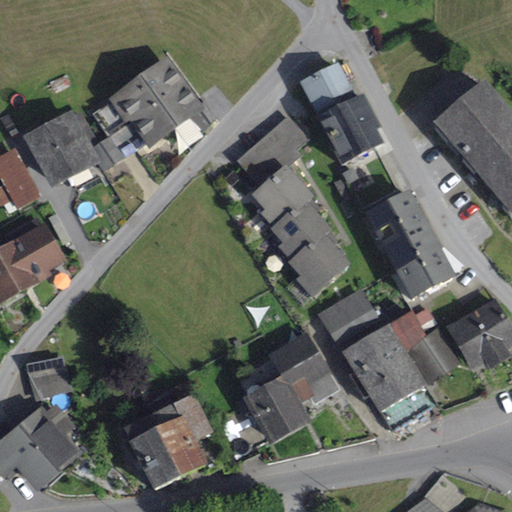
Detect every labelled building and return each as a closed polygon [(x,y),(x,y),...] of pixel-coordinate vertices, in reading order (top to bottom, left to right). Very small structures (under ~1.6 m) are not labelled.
[(167,66),(119,99),(134,121),(182,87),(167,66)] [(320,123),(342,166),(381,146),(373,131),(363,113),(368,110),(364,101),(356,106),(337,70),(305,86),(323,122),(320,123)] [(188,116),(198,109),(182,87),(134,121),(149,143),(188,116)] [(511,212),(511,120),(484,88),(439,127),(451,142),(466,159),(478,173),(507,206),(511,212)] [(125,160),(149,143),(134,121),(119,99),(94,117),(110,140),(123,158),(125,160)] [(204,132),(211,126),(198,109),(188,116),(204,132)] [(373,131),(378,129),(368,110),(363,113),(373,131)] [(92,153),(99,149),(80,116),(74,120),(92,153)] [(105,176),(103,172),(104,171),(92,153),(74,120),(65,125),(64,123),(31,141),(54,184),(71,175),(79,190),(105,176)] [(308,141),(290,121),(278,131),(296,152),(297,151),(308,141)] [(448,145),(451,142),(439,127),(435,131),(448,145)] [(292,156),(296,152),(278,131),(274,135),(292,156)] [(269,176),(292,156),(274,135),(240,165),(258,186),(269,176)] [(123,158),(110,140),(99,149),(92,153),(104,171),(123,158)] [(286,172),(303,157),(297,151),(296,152),(292,156),(269,176),(275,182),(286,172)] [(0,175),(20,211),(38,200),(12,154),(0,160),(0,175)] [(475,177),(478,173),(466,159),(463,163),(475,177)] [(275,182),(256,199),(268,212),(280,226),(281,226),(305,206),(311,201),(312,201),(286,172),(275,182)] [(351,198),(341,181),(336,184),(345,201),(351,198)] [(369,218),(384,247),(424,226),(409,197),(369,218)] [(320,211),(311,201),(305,206),(314,216),(320,211)] [(281,226),(280,226),(274,231),(274,232),(286,245),(298,259),(299,260),(322,239),(323,239),(329,234),(314,216),(305,206),(281,226)] [(511,220),(511,212),(507,206),(503,209),(511,220)] [(274,231),(280,226),(268,212),(262,217),(274,231)] [(51,220),(64,244),(69,242),(56,217),(51,220)] [(34,284),(31,279),(46,271),(61,262),(39,222),(6,240),(12,250),(4,254),(0,247),(0,298),(2,302),(34,284)] [(424,226),(384,247),(397,272),(438,251),(424,226)] [(337,244),(329,234),(323,239),(331,249),(337,244)] [(317,294),(347,267),(331,249),(323,239),(322,239),(299,260),(298,259),(292,264),(291,265),(303,278),(317,293),(317,294)] [(292,264),(298,259),(286,245),(280,251),(292,264)] [(412,301),(453,280),(438,251),(397,272),(412,301)] [(34,284),(35,285),(49,277),(46,271),(31,279),(34,284)] [(311,299),(317,293),(303,278),(297,283),(311,299)] [(361,295),(322,318),(335,339),(357,375),(350,379),(364,402),(371,398),(392,433),(435,406),(405,356),(426,338),(414,315),(406,320),(398,306),(383,315),(379,308),(371,312),(361,295)] [(497,304),(452,330),(462,346),(506,320),(497,304)] [(507,359),(503,352),(511,346),(511,329),(506,320),(462,346),(476,369),(488,361),(492,368),(507,359)] [(409,354),(429,382),(457,363),(436,332),(409,354)] [(308,338),(274,358),(284,376),(268,385),(273,393),(252,405),(272,440),(304,422),(296,407),(312,397),(306,388),(329,375),(308,338)] [(350,379),(357,375),(335,339),(329,343),(350,379)] [(30,369),(39,400),(70,391),(61,360),(30,369)] [(204,468),(192,444),(208,437),(210,436),(192,400),(154,419),(161,433),(157,435),(180,480),(203,468),(204,468)] [(21,422),(25,426),(20,431),(55,471),(71,457),(55,438),(67,428),(54,413),(42,422),(33,412),(21,422)] [(180,480),(157,435),(154,437),(146,423),(126,434),(156,492),(180,480)] [(55,471),(20,431),(15,436),(5,424),(0,428),(0,442),(1,444),(0,444),(0,466),(6,474),(18,463),(22,468),(37,486),(55,471)] [(204,468),(203,468),(206,473),(222,465),(208,437),(192,444),(204,468)] [(6,474),(10,478),(22,468),(18,463),(6,474)] [(427,504),(416,511),(492,511),(481,508),(474,511),(454,511),(468,496),(444,476),(423,501),(427,504)]
